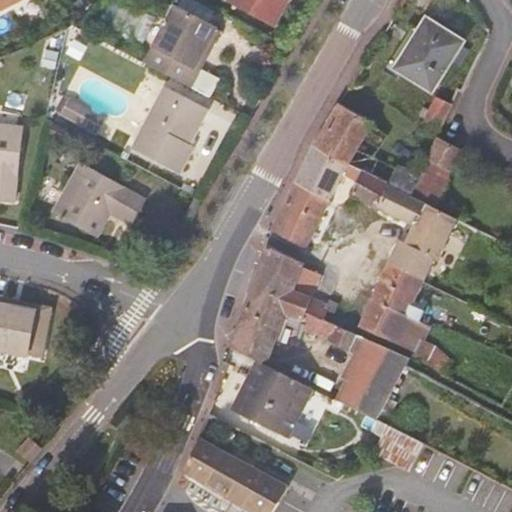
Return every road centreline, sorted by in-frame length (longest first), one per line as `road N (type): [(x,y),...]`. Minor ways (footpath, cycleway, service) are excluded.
road 1 (residential): [(367,0),(187,321)]
road 2 (residential): [(132,511),(196,385),(187,321)]
road 3 (residential): [(125,377),(16,511)]
